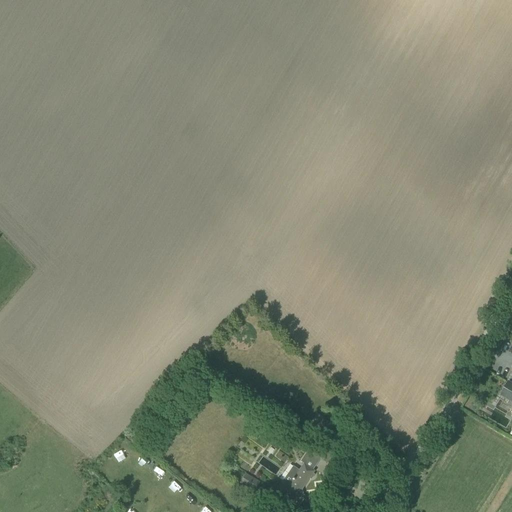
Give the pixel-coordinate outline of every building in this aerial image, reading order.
[(511,385),(509,383),(501,396),(509,401),(506,406),(511,409),(511,385)] [(277,403),(273,410),(289,421),(294,414),(277,403)] [(311,422),(322,431),(330,437),(336,429),(317,414),(311,422)] [(299,471),(293,467),(276,492),(298,507),(305,497),(302,495),(301,491),(314,472),(312,471),(321,459),(308,451),(300,462),(303,464),(299,471)] [(327,454),(323,461),(329,465),(333,459),(327,454)] [(245,474),(239,483),(254,492),(260,482),(245,474)]
